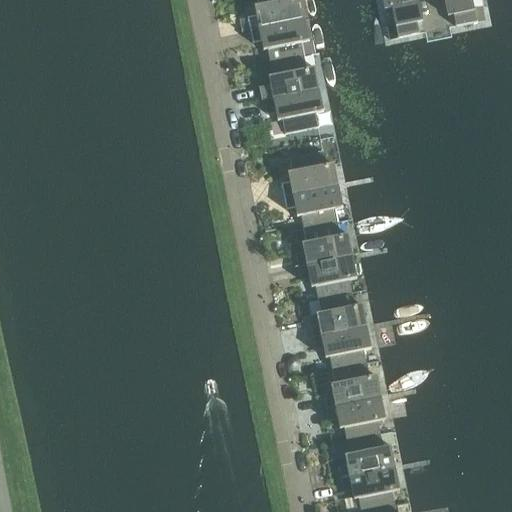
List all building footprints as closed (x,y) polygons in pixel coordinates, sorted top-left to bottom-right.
[(248,18),(251,31),(305,20),(300,0),(258,0),(260,7),(255,7),(257,17),(248,18)] [(418,0),(382,0),(385,10),(392,9),(396,26),(388,27),(391,41),(419,35),(416,19),(422,17),(418,0)] [(444,0),(447,12),(453,11),(456,27),(485,22),(482,8),(474,10),(472,0),(444,0)] [(268,51),(271,64),(304,57),(302,44),(310,42),(305,20),(251,31),(253,44),(262,42),(264,52),(268,51)] [(262,89),(265,102),(319,91),(315,69),(307,70),(304,57),(271,64),(273,73),(268,74),(271,87),(262,89)] [(319,91),(265,102),(267,115),(276,113),(278,122),(283,121),(285,135),(319,129),(316,115),(324,113),(319,91)] [(282,185),(284,198),(339,187),(334,165),(326,166),(324,152),(290,159),(292,169),(288,170),(290,183),(282,185)] [(302,217),(305,230),(338,224),(335,211),(343,209),(339,187),(284,198),(287,211),(295,209),(297,218),(302,217)] [(296,255),(298,268),(353,257),(348,235),(341,237),(338,224),(305,230),(307,244),(303,245),(304,254),(296,255)] [(316,288),(319,301),(352,294),(349,281),(357,279),(353,257),(298,268),(301,281),(310,279),(311,289),(316,288)] [(310,326),(313,339),(367,328),(363,306),(355,308),(352,294),(319,301),(322,314),(317,315),(319,324),(310,326)] [(330,358),(333,372),(366,365),(364,352),(372,350),(367,328),(313,339),(315,352),(324,350),(326,359),(330,358)] [(324,397),(327,409),(381,398),(377,376),(369,378),(366,365),(333,372),(336,385),(331,386),(333,395),(324,397)] [(345,429),(347,442),(381,436),(378,422),(386,421),(381,398),(327,409),(329,422),(338,421),(340,430),(345,429)] [(339,467),(341,480),(396,469),(391,447),(383,449),(381,436),(347,442),(350,455),(345,456),(347,466),(339,467)] [(359,500),(361,511),(365,511),(395,506),(392,493),(400,491),(396,469),(341,480),(344,493),(352,491),(354,500),(359,500)]
